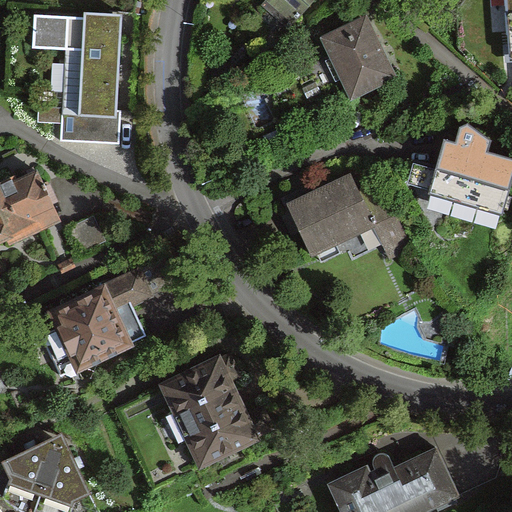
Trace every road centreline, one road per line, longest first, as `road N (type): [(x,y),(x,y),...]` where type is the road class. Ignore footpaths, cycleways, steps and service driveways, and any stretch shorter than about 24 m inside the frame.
road 1 (residential): [(511,398),(441,397),(372,382),(298,343),(242,284),(198,208),(170,121),(166,65),(176,0)]
road 2 (unknown): [(181,216),(0,116)]
